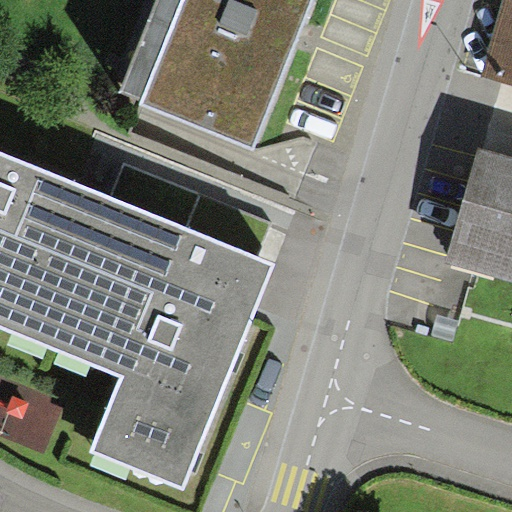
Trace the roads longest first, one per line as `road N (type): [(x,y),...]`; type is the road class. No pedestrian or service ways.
road 1 (residential): [(328,394),(443,0)]
road 2 (residential): [(328,394),(511,452)]
road 3 (residential): [(293,511),(328,394)]
